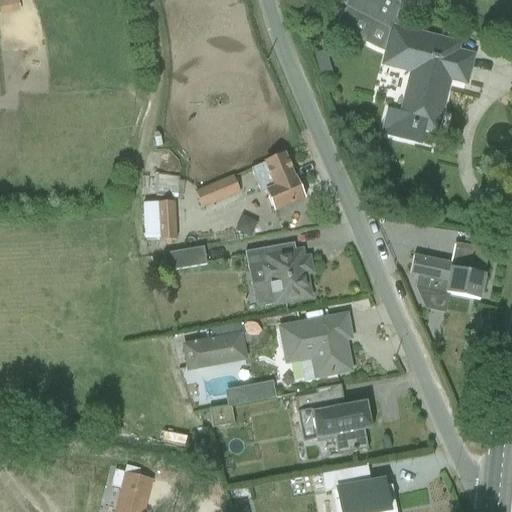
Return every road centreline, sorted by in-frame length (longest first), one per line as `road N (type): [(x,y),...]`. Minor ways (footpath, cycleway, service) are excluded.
road 1 (residential): [(264,0),(450,446),(477,487),(497,493)]
road 2 (track): [(144,0),(153,92),(133,195)]
